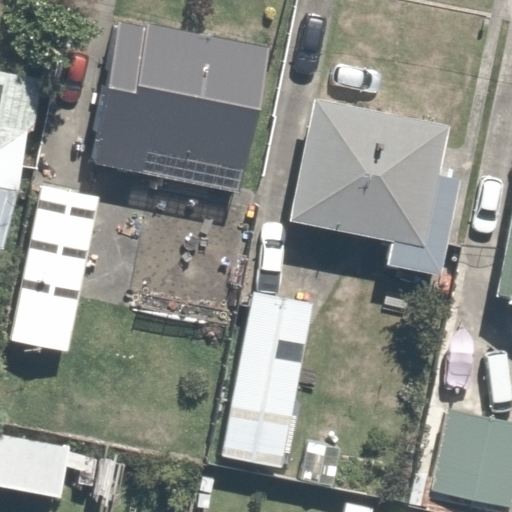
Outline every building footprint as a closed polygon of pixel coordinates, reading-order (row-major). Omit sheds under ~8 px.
[(268,48),(110,20),(87,166),(235,194),(268,48)] [(0,250),(2,251),(29,90),(0,85),(0,250)] [(447,125),(313,97),(289,223),(391,242),(388,267),(439,279),(459,182),(438,175),(447,125)] [(102,198),(38,186),(9,344),(62,352),(102,198)] [(511,206),(491,311),(511,315),(511,206)] [(307,302),(247,295),(220,455),(278,475),(307,302)] [(511,500),(511,426),(446,411),(431,495),(510,510),(511,500)] [(0,497),(78,511),(90,438),(0,422),(0,497)]
